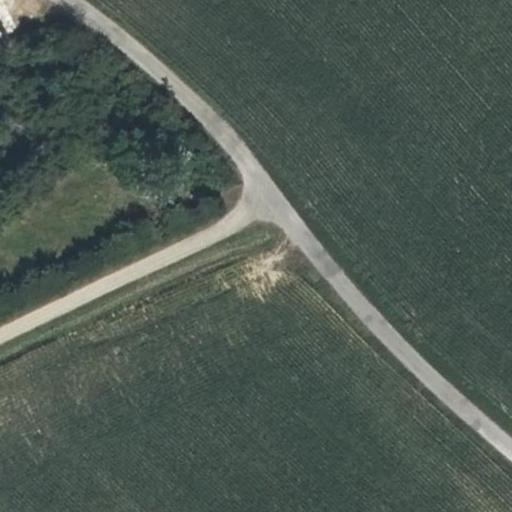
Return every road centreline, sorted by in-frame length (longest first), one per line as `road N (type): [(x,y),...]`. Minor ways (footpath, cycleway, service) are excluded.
road 1 (track): [(511,462),(359,313),(271,202),(221,118),(70,0)]
road 2 (track): [(271,202),(0,333)]
